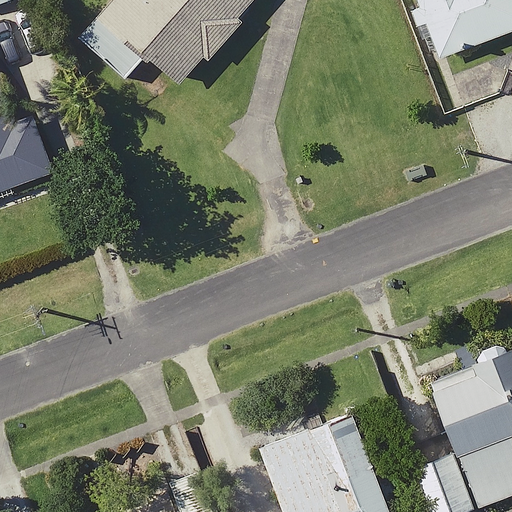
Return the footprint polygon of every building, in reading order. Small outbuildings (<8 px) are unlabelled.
[(263,0),(115,0),(83,36),(132,81),(155,55),(187,84),(263,0)] [(511,34),(511,0),(421,0),(444,60),(511,34)] [(20,123),(0,65),(0,195),(56,175),(36,117),(20,123)] [(511,349),(436,378),(464,454),(420,470),(434,511),(472,511),(511,497),(511,349)] [(395,511),(360,414),(269,447),(293,511),(395,511)]
